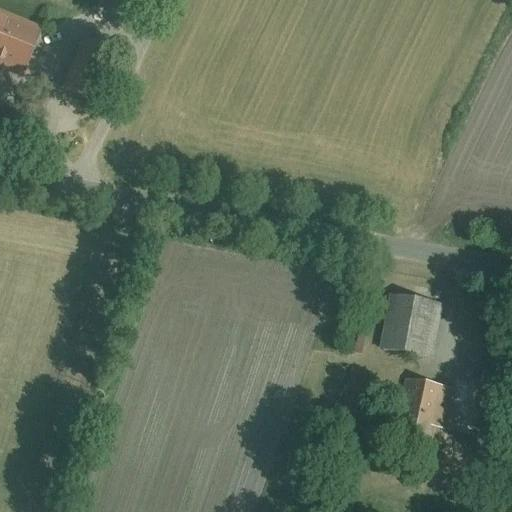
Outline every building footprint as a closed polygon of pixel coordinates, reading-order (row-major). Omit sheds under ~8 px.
[(120,16),(127,0),(101,0),(99,6),(120,16)] [(29,33),(0,20),(0,68),(11,73),(29,33)] [(85,100),(96,51),(70,45),(59,94),(85,100)] [(441,311),(392,300),(380,356),(429,366),(441,311)] [(442,445),(453,395),(408,386),(397,436),(442,445)]
